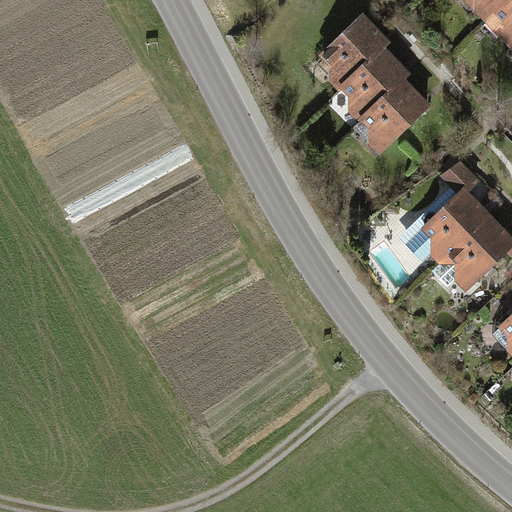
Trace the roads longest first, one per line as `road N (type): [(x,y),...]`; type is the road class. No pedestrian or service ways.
road 1 (secondary): [(173,0),(328,285),(419,399),(511,484)]
road 2 (track): [(171,511),(258,470),(389,364)]
